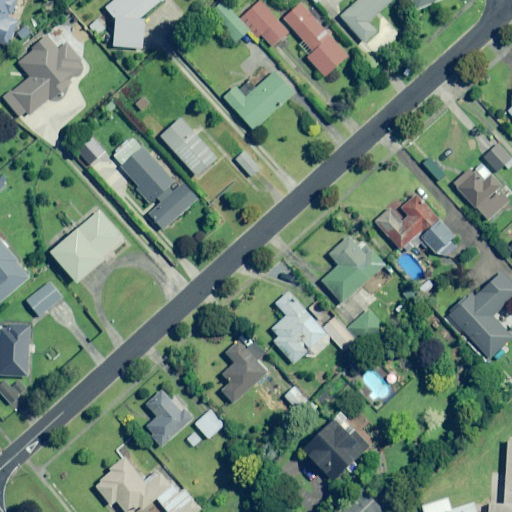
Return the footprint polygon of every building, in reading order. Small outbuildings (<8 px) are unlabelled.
[(14,20),(21,0),(0,0),(0,43),(11,48),(21,23),(15,21),(14,20)] [(148,20),(145,18),(165,0),(114,0),(105,8),(115,19),(114,48),(134,49),(133,53),(145,53),(145,49),(169,50),(169,39),(190,20),(170,1),(148,20)] [(359,0),(341,17),(365,43),(378,31),(369,22),(394,0),(393,0),(359,0)] [(412,0),(416,10),(438,1),(442,11),(454,6),(451,0),(412,0)] [(290,33),(260,1),(244,17),(273,49),(290,33)] [(250,31),(224,2),(211,13),(237,43),(250,31)] [(324,31),(300,4),(284,18),(313,50),(321,43),(316,38),(324,31)] [(107,28),(99,19),(90,27),(98,36),(107,28)] [(36,33),(30,27),(20,36),(25,42),(36,33)] [(23,121),(51,98),(55,102),(77,84),(73,79),(87,68),(67,45),(62,50),(51,37),(20,63),(32,78),(6,100),(23,121)] [(349,57),(332,37),(308,57),(325,77),(349,57)] [(293,95),(274,73),(246,98),(236,87),(224,97),(254,130),(293,95)] [(218,160),(181,118),(161,136),(198,178),(218,160)] [(171,186),(175,182),(134,138),(113,158),(140,186),(137,189),(151,204),(157,199),(162,204),(150,215),(164,230),(198,200),(184,184),(175,192),(171,186)] [(511,159),(498,144),(484,157),(497,172),(511,159)] [(261,169),(245,152),(236,160),(252,177),(261,169)] [(492,175),(484,182),(472,170),(455,186),(488,221),(503,208),(491,196),(502,186),(492,175)] [(421,238),(440,220),(417,194),(402,208),(409,216),(404,221),(391,207),(375,221),(402,251),(419,235),(421,238)] [(124,240),(101,213),(53,253),(78,283),(108,259),(105,256),(124,240)] [(440,220),(421,238),(437,254),(456,237),(440,220)] [(32,278),(0,237),(0,290),(6,299),(32,278)] [(366,257),(348,237),(329,255),(339,266),(322,281),(342,304),(385,266),(372,251),(366,257)] [(511,298),(511,284),(501,273),(476,297),(471,293),(448,315),(490,359),(511,338),(511,335),(494,316),(511,298)] [(65,300),(52,284),(29,303),(41,319),(65,300)] [(332,339),(289,292),(276,304),(287,316),(273,329),(280,337),(274,342),(294,364),(311,349),(315,354),(332,339)] [(317,302),(309,309),(322,323),(329,316),(317,302)] [(386,329),(370,309),(351,326),(367,345),(386,329)] [(356,339),(336,317),(324,328),(344,350),(356,339)] [(32,328),(14,327),(14,333),(3,333),(0,377),(29,379),(32,328)] [(269,373),(240,340),(226,353),(235,363),(222,375),(229,384),(222,391),(234,404),(269,373)] [(21,381),(13,389),(6,382),(0,387),(0,392),(12,407),(30,391),(21,381)] [(317,410),(294,386),(277,402),(300,426),(317,410)] [(157,417),(146,427),(153,435),(151,436),(162,448),(195,417),(188,409),(184,413),(162,390),(146,405),(157,417)] [(225,425),(212,410),(196,424),(209,439),(225,425)] [(349,419),(342,412),(303,451),(334,481),(370,445),(356,431),(351,437),(341,427),(349,419)] [(202,442),(195,433),(186,440),(193,448),(202,442)] [(511,511),(511,439),(511,440),(507,502),(491,501),(490,511),(511,511)] [(498,484),(499,449),(470,448),(469,483),(498,484)] [(143,511),(158,500),(160,499),(174,487),(168,479),(159,469),(145,481),(125,457),(110,470),(113,473),(97,486),(112,504),(117,500),(126,511),(139,511),(142,510),(143,511)] [(160,499),(158,500),(167,511),(200,511),(204,510),(187,489),(180,494),(174,487),(160,499)] [(385,511),(366,491),(342,511),(385,511)] [(474,511),(471,503),(453,510),(447,495),(418,506),(420,511),(474,511)]
